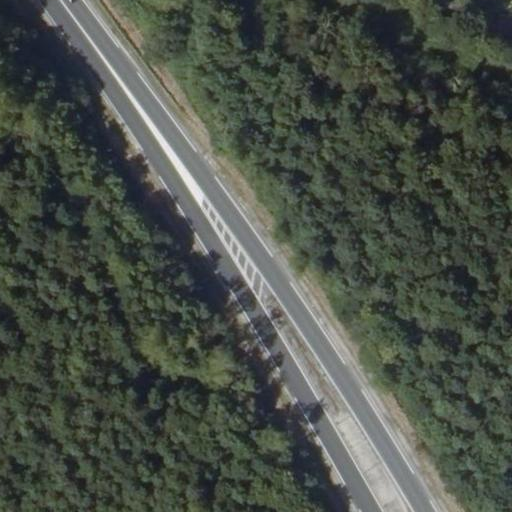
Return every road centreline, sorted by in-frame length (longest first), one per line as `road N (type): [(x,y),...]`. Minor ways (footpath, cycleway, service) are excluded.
road 1 (primary): [(415,511),(286,308),(60,0)]
road 2 (primary): [(51,0),(362,511)]
road 3 (track): [(511,68),(353,0)]
